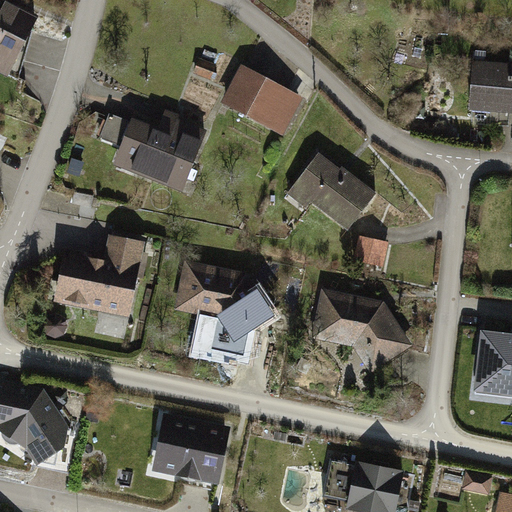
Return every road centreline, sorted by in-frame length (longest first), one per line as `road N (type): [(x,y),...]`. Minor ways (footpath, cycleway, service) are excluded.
road 1 (residential): [(432,439),(0,349)]
road 2 (residential): [(222,0),(407,146),(466,163)]
road 3 (residential): [(466,163),(432,439)]
road 4 (residential): [(4,254),(92,0)]
